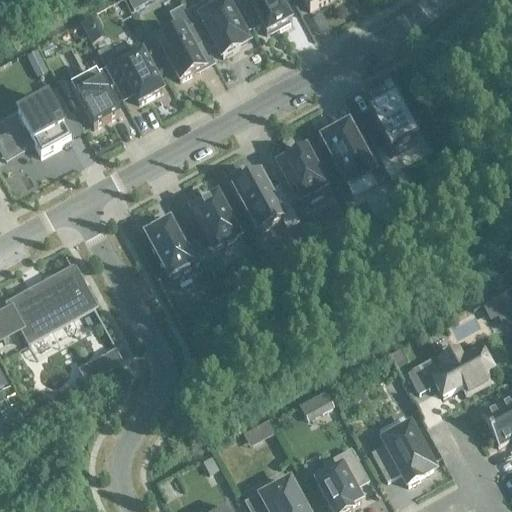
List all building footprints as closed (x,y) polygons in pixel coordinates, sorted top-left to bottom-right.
[(140,0),(127,0),(134,12),(144,6),(140,0)] [(234,0),(252,34),(261,29),(266,38),(278,31),(279,33),(290,28),(288,25),(291,24),(278,0),(234,0)] [(301,0),(309,14),(334,1),(333,0),(301,0)] [(226,7),(202,20),(197,11),(187,17),(193,28),(206,51),(214,46),(223,61),(239,53),(237,51),(247,45),(226,7)] [(84,27),(82,28),(92,45),(104,38),(94,21),(84,27)] [(158,46),(180,85),(204,71),(202,68),(212,63),(206,51),(193,28),(158,46)] [(112,59),(107,48),(96,54),(114,87),(124,81),(137,105),(161,92),(136,46),(112,59)] [(36,54),(26,59),(37,80),(47,75),(36,54)] [(105,94),(114,89),(104,72),(70,90),(93,132),(119,118),(105,94)] [(63,82),(57,85),(64,98),(70,95),(63,82)] [(23,155),(34,149),(41,161),(70,145),(60,125),(70,119),(56,92),(22,111),(24,115),(17,119),(25,132),(14,138),(23,155)] [(418,144),(395,102),(367,117),(371,124),(360,129),(372,150),(382,145),(390,159),(418,144)] [(363,156),(348,127),(321,142),(347,189),(371,176),(376,186),(388,180),(372,151),(363,156)] [(297,201),(299,204),(325,190),(304,151),(287,161),(288,163),(279,168),(280,171),(272,175),(289,206),(297,201)] [(242,185),(234,190),(259,235),(282,223),(287,232),(298,225),(285,201),(275,206),(258,176),(256,177),(254,174),(240,182),(242,185)] [(218,258),(215,253),(238,240),(216,199),(192,213),(207,241),(197,247),(206,264),(218,258)] [(399,203),(392,207),(398,217),(405,213),(399,203)] [(170,282),(192,270),(194,269),(204,263),(195,245),(184,251),(171,226),(170,224),(168,225),(168,226),(162,229),(162,228),(152,234),(152,235),(146,238),(146,237),(144,239),(145,240),(167,281),(168,283),(170,282)] [(357,228),(349,232),(354,241),(362,237),(357,228)] [(311,251),(290,262),(296,273),(317,261),(311,251)] [(28,347),(92,312),(112,349),(113,348),(94,314),(72,273),(66,263),(65,263),(71,273),(7,308),(6,306),(5,307),(28,350),(29,349),(28,347)] [(267,276),(258,280),(264,291),(273,286),(267,276)] [(511,299),(509,294),(484,308),(492,322),(498,318),(505,331),(511,326),(511,299)] [(223,297),(216,300),(222,312),(229,308),(223,297)] [(418,372),(407,377),(419,398),(429,393),(428,390),(434,386),(443,401),(461,391),(465,398),(489,385),(496,381),(490,371),(478,350),(460,360),(457,355),(441,364),(444,369),(429,377),(430,377),(423,381),(418,372)] [(115,353),(98,362),(106,377),(124,368),(115,353)] [(400,353),(390,359),(395,369),(405,363),(400,353)] [(322,396),(299,408),(308,424),(309,424),(330,412),(322,396)] [(511,403),(481,420),(498,451),(511,442),(511,403)] [(0,427),(0,438),(19,427),(14,419),(0,427)] [(269,424),(261,428),(267,440),(275,436),(269,424)] [(401,478),(408,490),(420,484),(419,481),(433,474),(409,430),(383,445),(386,450),(372,458),(387,486),(401,478)] [(354,491),(355,488),(366,482),(351,453),(323,468),(325,473),(313,480),(330,511),(351,511),(351,510),(361,504),(354,491)] [(204,467),(203,468),(209,480),(217,476),(210,464),(204,467)] [(303,511),(289,485),(262,500),(261,497),(245,506),(248,511),(303,511)]
